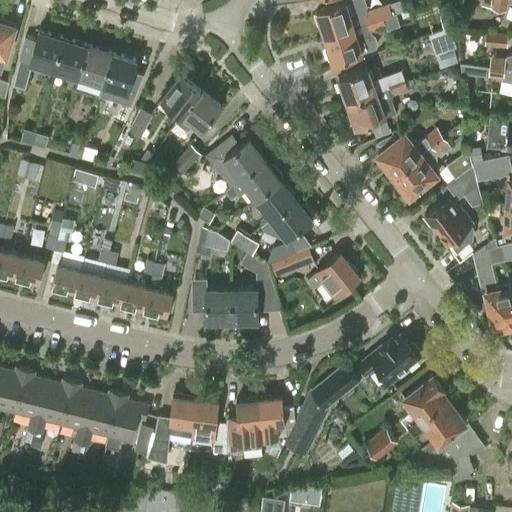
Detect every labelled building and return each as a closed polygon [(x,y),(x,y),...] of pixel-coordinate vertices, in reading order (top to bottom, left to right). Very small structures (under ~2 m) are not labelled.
[(344,0),(317,10),(325,35),(336,31),(355,24),(383,16),(382,14),(392,11),(388,1),(364,9),(364,8),(366,3),(364,0),(344,0)] [(507,8),(507,0),(481,0),(481,3),(491,5),(491,6),(507,8)] [(336,31),(325,35),(328,44),(325,47),(328,56),(333,56),(334,59),(376,44),(378,40),(375,33),(372,31),(371,29),(386,24),(383,16),(355,24),(336,31)] [(0,69),(0,70),(15,23),(0,18),(0,69)] [(457,46),(450,26),(429,33),(436,52),(457,46)] [(55,68),(65,36),(39,28),(36,37),(26,35),(19,58),(21,58),(14,82),(25,85),(31,66),(40,69),(42,64),(55,68)] [(507,31),(485,29),(484,43),(506,44),(507,31)] [(55,68),(79,76),(89,43),(65,36),(55,68)] [(113,50),(89,43),(79,76),(103,83),(107,70),(113,50)] [(107,70),(103,83),(104,83),(101,94),(133,103),(145,72),(135,69),(139,58),(113,50),(107,70)] [(490,55),(489,66),(511,68),(511,55),(505,57),(490,55)] [(350,101),(406,81),(401,67),(373,78),(368,66),(341,76),(350,101)] [(511,68),(489,66),(488,75),(502,77),(502,81),(511,82),(511,68)] [(161,98),(182,114),(192,100),(203,87),(182,71),(161,98)] [(0,92),(4,94),(8,79),(0,76),(0,92)] [(386,115),(397,111),(392,98),(393,93),(409,87),(406,81),(350,101),(359,125),(386,115)] [(223,102),(203,87),(192,100),(182,114),(174,124),(184,131),(192,121),(202,129),(223,102)] [(141,107),(130,129),(141,134),(152,113),(141,107)] [(511,119),(510,119),(492,117),(489,144),(507,146),(507,149),(511,149),(511,119)] [(433,143),(444,134),(436,126),(425,135),(433,143)] [(21,138),(32,141),(36,130),(24,127),(21,138)] [(49,133),(36,130),(32,141),(46,145),(49,133)] [(406,132),(398,137),(395,134),(381,140),(378,143),(383,149),(378,153),(394,173),(421,152),(406,132)] [(421,152),(394,173),(410,193),(437,172),(427,159),(438,150),(441,154),(453,144),(444,134),(421,152)] [(232,184),(267,156),(251,136),(241,144),(234,135),(208,154),(232,184)] [(69,152),(81,155),(85,143),(72,140),(69,152)] [(201,151),(191,142),(174,160),(183,170),(201,151)] [(98,147),(85,143),(81,155),(95,159),(98,147)] [(447,164),(455,175),(473,162),(472,160),(469,148),(469,147),(447,164)] [(472,160),(473,162),(475,180),(478,179),(477,178),(511,170),(511,168),(509,153),(481,159),(472,160)] [(129,168),(143,172),(146,160),(133,156),(129,168)] [(283,176),(281,174),(283,173),(275,164),(274,165),(267,156),(232,184),(227,188),(233,195),(238,191),(239,193),(247,187),(256,197),(283,176)] [(146,160),(143,172),(155,175),(158,163),(146,160)] [(440,187),(444,192),(456,188),(475,180),(473,162),(455,175),(440,187)] [(283,176),(256,197),(271,217),(298,196),(283,176)] [(444,192),(448,197),(455,193),(459,198),(465,193),(473,204),(483,200),(478,179),(475,180),(456,188),(444,192)] [(284,238),(286,236),(287,237),(315,217),(312,214),(314,212),(306,203),(305,204),(298,196),(271,217),(261,224),(265,230),(284,238)] [(457,207),(448,197),(425,215),(434,227),(437,224),(450,240),(451,240),(458,249),(469,240),(463,231),(474,222),(460,204),(457,207)] [(215,211),(204,204),(197,214),(209,221),(215,211)] [(4,222),(1,234),(10,237),(14,224),(4,222)] [(197,251),(210,253),(215,228),(203,225),(197,251)] [(237,242),(241,244),(248,233),(237,227),(231,238),(237,242)] [(49,233),(46,245),(54,247),(57,235),(49,233)] [(248,233),(241,244),(253,251),(259,240),(248,233)] [(57,235),(54,247),(63,250),(67,237),(57,235)] [(113,235),(109,248),(106,261),(116,263),(122,237),(113,235)] [(486,249),(498,246),(495,235),(494,235),(484,244),(485,248),(486,248),(486,249)] [(511,243),(502,245),(505,258),(511,256),(511,243)] [(276,273),(313,259),(307,245),(271,259),(276,273)] [(511,286),(510,278),(497,282),(491,261),(505,258),(502,245),(498,246),(486,249),(486,248),(485,248),(472,251),(483,291),(487,290),(494,322),(504,320),(505,325),(511,323),(511,286)] [(0,246),(0,271),(14,275),(21,251),(0,246)] [(109,248),(105,247),(101,246),(98,259),(106,261),(109,248)] [(361,275),(341,250),(323,264),(324,265),(308,278),(314,285),(330,273),(343,289),(361,275)] [(44,257),(21,251),(14,275),(37,281),(44,257)] [(155,259),(147,257),(144,270),(152,272),(155,259)] [(152,272),(149,283),(143,307),(166,313),(173,289),(160,286),(165,262),(155,259),(152,272)] [(74,290),(80,266),(57,261),(51,284),(74,290)] [(74,290),(97,296),(103,272),(80,266),(74,290)] [(103,272),(97,296),(120,301),(126,278),(103,272)] [(206,319),(231,318),(231,285),(206,286),(206,276),(194,277),(194,292),(191,292),(192,306),(205,306),(206,319)] [(149,283),(126,278),(120,301),(143,307),(149,283)] [(257,285),(231,285),(231,318),(257,318),(257,285)] [(296,418),(289,431),(284,441),(307,451),(329,407),(327,404),(379,363),(392,380),(406,369),(404,366),(419,354),(402,333),(396,337),(395,336),(385,344),(384,343),(353,367),(346,359),(311,387),(296,418)] [(14,369),(1,365),(0,368),(0,405),(14,409),(25,366),(16,363),(14,369)] [(25,366),(14,409),(30,413),(26,427),(33,429),(47,376),(33,373),(35,368),(25,366)] [(407,426),(448,395),(450,393),(434,373),(405,396),(417,412),(413,415),(409,410),(400,417),(407,426)] [(44,417),(60,421),(72,378),(62,375),(60,380),(47,376),(33,429),(41,431),(44,417)] [(82,380),(72,378),(60,421),(77,425),(73,439),(80,440),(94,388),(81,385),(82,380)] [(94,388),(80,440),(88,442),(91,429),(106,433),(118,389),(108,387),(107,391),(94,388)] [(128,392),(118,389),(106,433),(108,434),(105,444),(118,447),(121,437),(130,439),(137,415),(144,417),(148,403),(127,397),(128,392)] [(194,409),(196,395),(173,392),(170,413),(159,412),(153,434),(147,452),(168,456),(170,429),(191,431),(194,409)] [(263,434),(260,443),(271,442),(269,421),(279,420),(281,432),(289,431),(296,418),(294,404),(284,405),(283,393),(259,395),(262,423),(263,434)] [(194,409),(191,431),(214,434),(213,446),(226,446),(227,418),(226,418),(216,418),(219,398),(196,395),(194,409)] [(236,446),(260,443),(263,434),(262,423),(259,395),(236,398),(238,414),(227,415),(226,418),(227,418),(226,446),(236,446)] [(448,395),(407,426),(414,435),(423,428),(421,425),(425,422),(440,441),(467,420),(448,395)] [(445,458),(467,451),(486,445),(469,423),(437,448),(445,458)] [(399,439),(387,425),(366,441),(377,456),(399,439)] [(395,479),(389,511),(417,511),(422,483),(395,479)] [(211,511),(213,496),(184,492),(136,486),(132,509),(157,511),(170,511),(171,506),(182,507),(181,511),(211,511)] [(283,511),(285,494),(263,492),(261,511),(283,511)] [(132,510),(131,495),(111,496),(112,510),(132,510)] [(468,511),(470,502),(451,499),(449,511),(468,511)]
